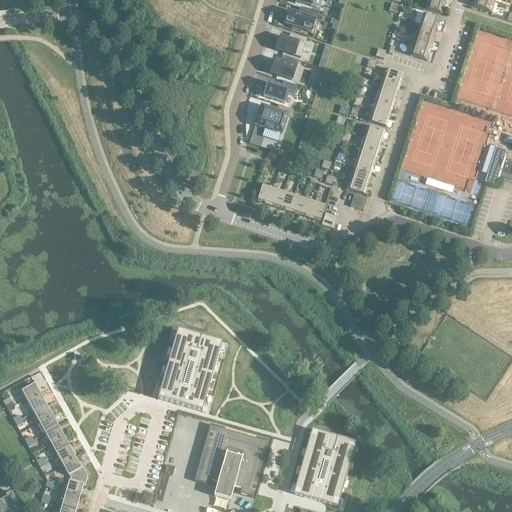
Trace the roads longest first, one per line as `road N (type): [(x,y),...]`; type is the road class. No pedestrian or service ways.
road 1 (tertiary): [(0,21),(73,18),(100,36),(171,182),(213,214)]
road 2 (residential): [(388,226),(379,207),(415,91),(444,64),(462,0)]
road 3 (residential): [(213,214),(232,161),(233,110),(267,0)]
road 4 (tertiary): [(213,214),(325,250),(388,226)]
road 5 (tertiary): [(388,226),(511,254)]
